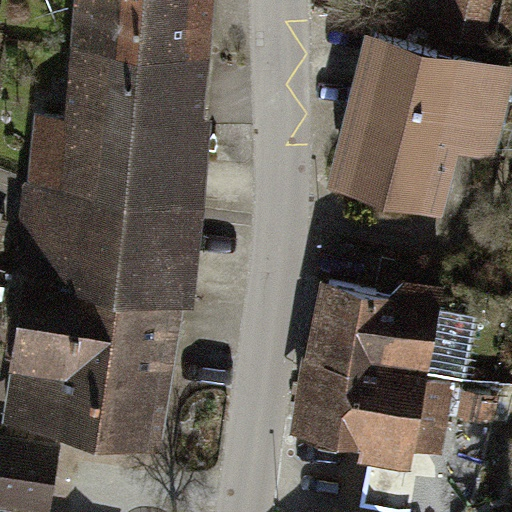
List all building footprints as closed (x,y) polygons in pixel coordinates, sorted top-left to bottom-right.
[(89,0),(87,42),(198,50),(201,0),(89,0)] [(511,66),(377,31),(342,163),(435,187),(449,133),(494,145),(511,77),(511,66)] [(15,368),(8,410),(150,432),(174,295),(180,217),(198,50),(87,42),(81,116),(47,113),(39,180),(53,181),(51,199),(46,237),(22,232),(17,269),(35,273),(20,369),(15,368)] [(0,238),(13,203),(0,198),(0,238)] [(283,442),(401,464),(434,292),(315,270),(283,442)] [(477,368),(480,309),(444,307),(441,366),(477,368)] [(0,498),(49,506),(58,445),(0,435),(0,498)]
